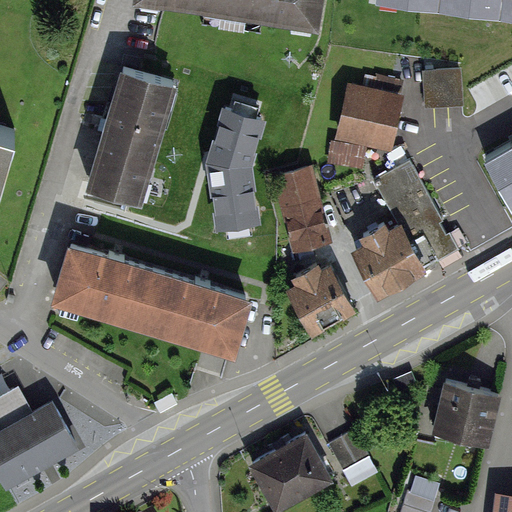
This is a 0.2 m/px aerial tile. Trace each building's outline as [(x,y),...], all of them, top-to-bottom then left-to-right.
[(318,0),(184,0),(316,20),(318,0)] [(511,0),(398,0),(399,0),(446,6),(446,0),(469,0),(469,9),(511,14),(511,0)] [(174,81),(124,65),(89,182),(139,197),(174,81)] [(461,67),(425,69),(426,105),(463,103),(461,67)] [(398,92),(348,81),(337,129),(388,140),(398,92)] [(206,159),(216,227),(262,220),(253,162),(267,116),(223,102),(206,159)] [(0,180),(15,130),(0,125),(0,180)] [(367,164),(373,141),(336,133),(331,157),(367,164)] [(511,141),(486,157),(511,202),(511,141)] [(308,159),(269,170),(291,244),(330,233),(308,159)] [(377,177),(398,215),(356,238),(386,291),(429,267),(426,263),(456,246),(408,160),(377,177)] [(250,290),(73,238),(57,293),(234,346),(250,290)] [(329,262),(287,285),(310,328),(352,305),(329,262)] [(413,372),(384,384),(389,398),(419,386),(413,372)] [(507,388),(461,376),(447,427),(495,439),(507,388)] [(28,384),(0,398),(0,444),(19,479),(86,443),(61,398),(41,408),(28,384)] [(172,394),(155,403),(160,414),(178,405),(172,394)] [(356,428),(330,441),(352,483),(378,470),(356,428)] [(318,431),(264,460),(285,499),(337,470),(318,431)] [(408,492),(400,511),(430,511),(434,501),(408,492)]
